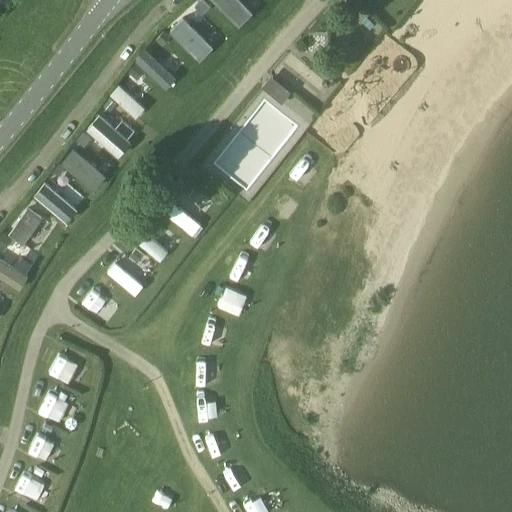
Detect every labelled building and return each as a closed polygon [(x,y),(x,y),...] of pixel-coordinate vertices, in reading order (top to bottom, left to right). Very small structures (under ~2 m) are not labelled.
[(219,0),(196,0),(196,1),(225,32),(239,20),(219,0)] [(194,56),(204,45),(175,22),(166,33),(194,56)] [(165,87),(176,74),(144,45),(133,57),(165,87)] [(261,83),(281,99),(290,88),(269,72),(261,83)] [(140,117),(149,106),(117,82),(108,93),(140,117)] [(126,136),(134,128),(121,116),(113,125),(97,111),(85,124),(118,154),(131,141),(126,136)] [(68,146),(58,162),(97,184),(106,168),(68,146)] [(59,160),(44,178),(77,204),(84,196),(57,174),(65,164),(59,160)] [(66,220),(77,206),(42,179),(31,192),(66,220)] [(26,234),(41,241),(55,213),(25,198),(8,233),(23,241),(26,234)] [(191,231),(200,222),(172,198),(164,207),(191,231)] [(249,241),(264,247),(269,235),(254,229),(249,241)] [(160,259),(169,250),(146,230),(137,240),(160,259)] [(142,281),(156,264),(144,254),(138,261),(123,248),(115,258),(142,281)] [(231,273),(249,278),(255,260),(237,254),(231,273)] [(0,275),(19,287),(27,274),(0,255),(0,275)] [(114,259),(106,268),(134,292),(142,283),(114,259)] [(240,313),(248,293),(225,284),(217,304),(240,313)] [(95,286),(80,300),(97,318),(112,304),(95,286)] [(223,348),(227,328),(205,323),(201,343),(223,348)] [(56,352),(49,373),(71,380),(77,359),(56,352)] [(223,379),(224,364),(197,363),(196,378),(223,379)] [(38,410),(58,420),(68,400),(48,390),(38,410)] [(39,433),(30,450),(47,459),(56,441),(39,433)] [(23,472),(16,486),(33,496),(41,482),(23,472)] [(148,503),(165,511),(173,494),(156,486),(148,503)]
